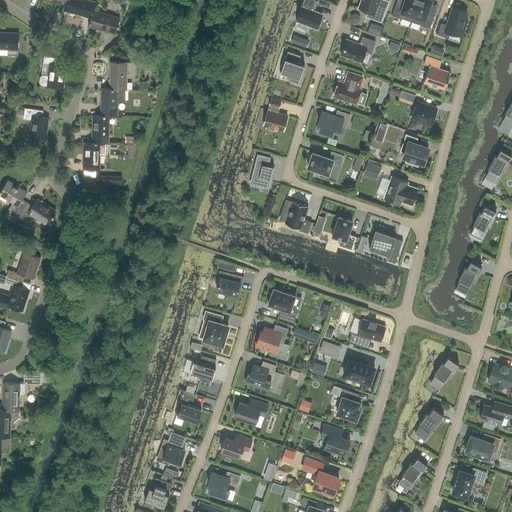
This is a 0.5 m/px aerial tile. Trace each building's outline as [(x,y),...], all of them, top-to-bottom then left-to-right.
[(65,11),(90,19),(91,19),(93,11),(96,3),(86,0),(68,0),(67,3),(65,11)] [(304,0),(297,19),(317,27),(323,12),(315,9),(318,0),(304,0)] [(361,0),(359,8),(368,11),(367,16),(381,22),(389,1),(385,0),(361,0)] [(392,15),(411,22),(418,0),(405,0),(404,4),(397,2),(392,15)] [(418,0),(411,22),(430,28),(435,15),(428,13),(431,0),(418,0)] [(449,38),(451,33),(462,37),(468,19),(466,18),(467,12),(453,7),(447,25),(442,23),(438,35),(449,38)] [(91,19),(90,19),(88,27),(114,34),(119,19),(93,11),(91,19)] [(369,30),(380,33),(383,25),(372,21),(369,30)] [(20,33),(0,31),(0,49),(8,50),(8,55),(18,55),(20,33)] [(363,36),(360,44),(347,39),(341,54),(362,62),(365,52),(371,54),(376,41),(363,36)] [(306,47),(308,40),(301,38),(299,44),(306,47)] [(398,51),(400,45),(391,42),(389,48),(398,51)] [(403,51),(409,53),(409,52),(417,55),(419,50),(405,45),(403,51)] [(288,51),(281,73),(290,76),(288,80),(299,84),(305,65),(298,62),(301,56),(288,51)] [(57,58),(44,56),(44,63),(49,64),(48,76),(43,75),(40,77),(40,83),(42,85),(64,88),(67,66),(56,65),(57,58)] [(442,61),(427,56),(424,64),(430,66),(424,83),(430,85),(429,86),(438,89),(439,88),(445,90),(451,71),(440,68),(442,61)] [(118,90),(126,90),(132,90),(132,83),(126,83),(126,63),(110,62),(109,89),(118,89),(118,90)] [(368,94),(361,92),(363,88),(360,87),(365,76),(348,70),(344,82),(339,80),(333,96),(357,105),(358,103),(364,105),(368,94)] [(383,81),(377,101),(382,103),(389,83),(383,81)] [(101,89),(100,115),(100,116),(109,116),(109,117),(117,117),(118,100),(125,101),(126,90),(118,90),(118,89),(109,89),(101,89)] [(402,91),(400,97),(413,102),(416,95),(402,91)] [(438,107),(417,100),(411,119),(432,127),(438,107)] [(280,104),(270,101),(269,107),(278,109),(280,104)] [(511,101),(505,112),(507,113),(502,121),(511,126),(511,101)] [(45,140),(49,119),(42,118),(43,112),(25,109),(23,119),(32,121),(29,138),(45,140)] [(277,129),(284,130),(288,116),(268,110),(264,125),(270,127),(269,129),(276,131),(277,129)] [(338,110),(336,115),(322,110),(318,123),(320,124),(317,132),(333,138),(336,129),(340,131),(342,125),(347,127),(351,114),(338,110)] [(92,115),(92,142),(92,143),(100,143),(108,144),(109,117),(109,116),(100,116),(100,115),(92,115)] [(381,123),(375,140),(382,142),(388,125),(381,123)] [(511,128),(511,126),(507,124),(503,131),(507,133),(508,134),(511,128)] [(419,138),(406,134),(401,151),(406,153),(404,157),(407,158),(406,162),(418,166),(420,162),(423,163),(429,148),(417,144),(419,138)] [(83,169),(99,170),(100,155),(107,156),(108,144),(100,143),(92,143),(92,142),(83,142),(83,169)] [(499,152),(497,156),(496,155),(489,168),(491,169),(486,177),(494,181),(496,183),(494,187),(495,187),(511,155),(501,149),(499,152)] [(344,155),(332,151),(329,158),(313,152),(311,156),(310,156),(308,162),(310,162),(308,167),(315,170),(315,172),(321,174),(322,172),(329,174),(332,164),(339,167),(340,162),(342,162),(344,155)] [(258,154),(252,177),(255,178),(254,185),(269,189),(273,174),(272,174),(274,166),(269,165),(271,157),(258,154)] [(357,158),(354,166),(359,169),(363,160),(357,158)] [(369,162),(364,174),(377,179),(382,167),(369,162)] [(123,174),(98,174),(98,185),(123,185),(123,174)] [(392,176),(384,199),(401,205),(402,201),(412,205),(418,188),(408,185),(409,181),(392,176)] [(18,217),(28,203),(23,200),(28,192),(8,180),(0,192),(0,195),(17,207),(13,214),(18,217)] [(33,206),(28,203),(18,217),(28,223),(33,216),(50,227),(56,218),(53,216),(57,210),(38,198),(33,206)] [(308,233),(312,222),(304,219),(308,206),(293,201),(285,223),(300,228),(299,230),(308,233)] [(474,225),(475,226),(471,234),(479,238),(481,239),(479,243),(480,243),(496,211),(485,205),(481,212),(474,225)] [(318,214),(314,230),(322,232),(326,216),(318,214)] [(352,222),(339,218),(331,239),(345,243),(352,222)] [(369,248),(389,255),(388,260),(395,263),(403,240),(396,238),(397,236),(376,229),(369,248)] [(8,270),(6,276),(23,282),(25,277),(33,279),(40,258),(24,253),(18,273),(8,270)] [(482,267),(471,261),(469,263),(467,268),(466,268),(459,280),(460,281),(456,289),(465,294),(466,295),(464,298),(465,299),(482,267)] [(244,277),(220,270),(220,271),(222,272),(217,290),(237,296),(242,277),(244,277)] [(23,282),(6,276),(4,282),(14,285),(10,297),(1,293),(0,296),(0,306),(7,309),(8,307),(22,312),(29,291),(21,288),(23,282)] [(299,308),(293,306),(296,297),(274,290),(269,306),(282,310),(279,319),(294,324),(299,308)] [(324,302),(321,312),(327,315),(331,304),(324,302)] [(204,321),(209,322),(204,341),(223,346),(229,327),(221,325),(223,318),(206,313),(204,321)] [(0,350),(5,352),(11,332),(3,329),(5,323),(0,320),(0,350)] [(386,328),(363,320),(358,335),(352,333),(348,343),(362,347),(365,338),(381,343),(386,328)] [(274,332),(265,329),(262,337),(260,336),(256,347),(275,354),(279,344),(283,346),(288,330),(276,326),(274,332)] [(312,341),(315,334),(296,328),(293,334),(312,341)] [(341,346),(324,340),(320,351),(337,357),(341,346)] [(193,361),(190,372),(191,372),(197,374),(201,376),(200,380),(209,383),(211,379),(213,379),(215,372),(216,368),(214,367),(216,359),(202,355),(201,355),(199,362),(193,361)] [(348,357),(345,368),(346,369),(344,376),(370,384),(375,368),(359,363),(360,361),(348,357)] [(459,364),(449,357),(447,359),(444,364),(443,363),(434,375),(436,376),(430,383),(438,389),(440,390),(438,393),(438,394),(459,364)] [(274,371),(276,366),(263,362),(262,366),(254,363),(252,372),(249,371),(246,381),(268,388),(270,385),(276,387),(278,379),(281,380),(283,374),(274,371)] [(311,372),(324,376),(327,366),(315,362),(311,372)] [(502,365),(494,362),(487,382),(493,384),(493,385),(504,389),(504,388),(509,390),(511,382),(511,368),(509,367),(508,365),(504,364),(502,365)] [(299,377),(298,382),(303,384),(307,373),(293,368),(291,375),(299,377)] [(40,384),(40,374),(25,373),(24,383),(40,384)] [(11,411),(19,411),(20,384),(3,383),(3,410),(11,411)] [(184,390),(175,415),(197,422),(202,409),(188,405),(190,399),(194,400),(196,394),(184,390)] [(342,390),(340,397),(343,398),(337,415),(357,421),(358,419),(360,420),(362,414),(360,413),(360,411),(358,410),(360,403),(353,401),(355,394),(342,390)] [(265,416),(269,403),(250,397),(248,403),(240,400),(235,416),(255,422),(258,414),(265,416)] [(309,410),(312,400),(302,397),(299,407),(309,410)] [(494,429),(495,423),(501,425),(503,418),(509,419),(511,410),(511,405),(495,401),(493,406),(484,404),(479,419),(484,420),(483,426),(494,429)] [(444,415),(434,408),(432,410),(429,414),(428,413),(419,425),(421,426),(415,433),(423,439),(425,440),(422,444),(423,444),(444,415)] [(0,410),(0,437),(2,438),(9,438),(10,438),(10,425),(19,418),(19,411),(11,411),(3,410),(0,410)] [(301,422),(304,414),(297,412),(295,420),(301,422)] [(324,451),(333,454),(334,451),(346,455),(351,441),(338,437),(340,430),(325,425),(321,438),(328,440),(324,451)] [(253,439),(236,433),(234,439),(225,436),(220,451),(240,458),(243,449),(249,451),(253,439)] [(181,451),(186,438),(173,434),(167,449),(163,448),(158,461),(169,465),(170,463),(181,467),(184,459),(183,459),(185,452),(181,451)] [(495,438),(493,444),(471,436),(469,442),(468,442),(465,452),(475,455),(475,454),(489,459),(491,451),(496,453),(501,440),(495,438)] [(9,448),(9,438),(2,438),(0,437),(0,464),(1,464),(2,447),(9,448)] [(285,448),(281,461),(291,464),(296,452),(285,448)] [(428,465),(418,458),(416,460),(413,464),(412,463),(403,475),(405,476),(399,483),(406,489),(408,490),(406,494),(428,465)] [(323,465),(307,459),(303,469),(319,475),(314,488),(334,495),(340,480),(321,473),(323,465)] [(488,472),(473,467),(472,473),(460,468),(451,492),(468,498),(474,480),(484,484),(488,472)] [(229,483),(238,486),(241,477),(228,473),(226,478),(213,474),(209,485),(211,486),(209,494),(227,500),(230,491),(227,490),(229,483)] [(169,490),(172,483),(166,481),(161,479),(155,477),(153,485),(155,486),(153,490),(149,488),(145,501),(165,508),(169,496),(165,494),(167,489),(169,490)] [(274,482),(272,489),(282,492),(284,484),(274,482)] [(283,499),(295,503),(298,491),(287,487),(283,499)] [(316,508),(318,503),(304,499),(302,506),(309,509),(308,511),(327,511),(316,508)] [(230,511),(200,501),(195,511),(230,511)]
